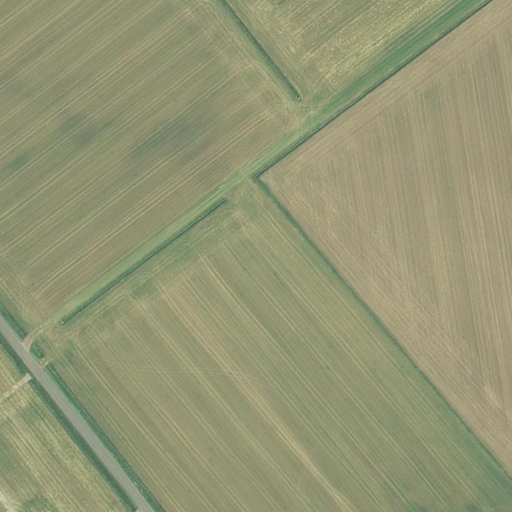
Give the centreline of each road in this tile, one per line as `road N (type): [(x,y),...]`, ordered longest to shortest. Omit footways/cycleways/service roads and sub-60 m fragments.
road 1 (track): [(21,350),(316,120)]
road 2 (tertiary): [(148,511),(0,322)]
